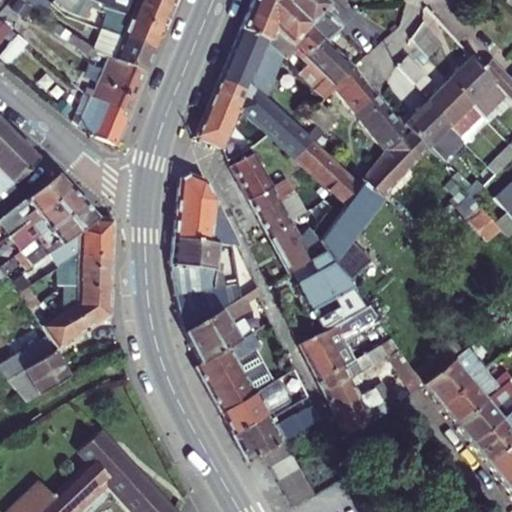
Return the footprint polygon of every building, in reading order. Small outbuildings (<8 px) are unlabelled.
[(45,0),(20,0),(41,16),(50,4),(45,0)] [(54,0),(69,13),(78,4),(81,0),(54,0)] [(176,1),(174,0),(139,0),(138,4),(129,0),(81,0),(78,4),(106,12),(115,16),(131,20),(162,33),(165,26),(176,1)] [(291,4),(280,0),(254,0),(252,6),(242,29),(267,41),(285,57),(295,47),(307,59),(326,40),(291,4)] [(340,15),(324,0),(280,0),(291,4),(326,40),(340,24),(336,18),(340,15)] [(0,15),(0,41),(13,27),(0,15)] [(153,56),(162,33),(131,20),(121,42),(153,56)] [(451,47),(432,25),(416,39),(435,61),(451,47)] [(342,169),(322,151),(266,100),(285,57),(267,41),(242,29),(220,81),(248,93),(240,110),(269,136),(307,169),(326,186),(342,169)] [(94,55),(107,61),(143,78),(153,56),(121,42),(103,34),(94,55)] [(28,44),(18,35),(0,55),(0,60),(7,67),(28,44)] [(330,81),(348,63),(326,40),(307,59),(308,60),(330,81)] [(418,53),(407,63),(423,82),(428,87),(440,77),(435,72),(418,53)] [(473,59),(452,81),(476,104),(484,113),(504,92),(484,71),(473,59)] [(331,100),(340,92),(357,73),(356,71),(354,69),(348,63),(330,81),(308,60),(304,64),(308,68),(302,73),(331,100)] [(116,94),(133,102),(143,78),(107,61),(90,101),(108,109),(116,94)] [(511,82),(493,62),(484,71),(504,92),(511,101),(511,82)] [(360,116),(379,100),(357,73),(340,92),(360,116)] [(248,93),(220,81),(212,99),(195,137),(222,149),(228,161),(254,147),(262,141),(269,136),(240,110),(248,93)] [(476,104),(452,81),(437,97),(431,103),(455,127),(476,104)] [(114,148),(133,102),(116,94),(108,109),(90,101),(89,102),(80,125),(93,131),(90,137),(114,148)] [(75,121),(80,125),(89,102),(85,98),(75,121)] [(366,123),(385,107),(379,100),(360,116),(366,123)] [(455,127),(431,103),(410,127),(408,129),(413,135),(431,152),(455,127)] [(340,121),(332,114),(325,107),(313,120),(320,127),(327,134),(340,121)] [(403,144),(421,161),(431,152),(413,135),(409,137),(399,124),(385,107),(366,123),(393,155),(403,144)] [(403,120),(399,124),(409,137),(413,135),(408,129),(410,127),(403,120)] [(0,191),(6,187),(11,182),(33,162),(0,128),(0,191)] [(372,178),(390,194),(398,185),(421,161),(403,144),(393,155),(372,178)] [(230,165),(249,199),(285,182),(281,174),(269,180),(255,153),(230,165)] [(448,172),(439,162),(433,167),(442,177),(448,172)] [(384,200),(366,184),(362,188),(342,169),(326,186),(347,206),(353,200),(370,216),(384,200)] [(210,234),(214,198),(204,178),(201,178),(189,173),(179,179),(173,239),(223,244),(223,236),(210,234)] [(0,231),(6,238),(62,190),(54,181),(48,176),(4,215),(8,220),(0,227),(0,231)] [(372,178),(369,181),(366,184),(384,200),(386,198),(390,194),(372,178)] [(249,199),(268,235),(292,221),(307,213),(299,200),(285,208),(280,200),(293,193),(287,181),(285,182),(249,199)] [(511,181),(492,199),(501,209),(511,200),(511,181)] [(29,244),(74,204),(65,194),(62,190),(6,238),(14,248),(25,239),(29,244)] [(322,221),(335,207),(326,199),(314,209),(322,221)] [(341,249),(362,224),(370,216),(353,200),(347,206),(346,207),(331,226),(328,229),(341,249)] [(74,233),(89,221),(74,204),(29,244),(34,249),(22,258),(30,266),(74,233)] [(74,233),(74,242),(109,244),(109,223),(89,221),(74,233)] [(304,243),(292,221),(268,235),(289,272),(312,258),(310,256),(316,246),(321,238),(315,230),(304,243)] [(333,257),(341,249),(328,229),(321,238),(333,257)] [(223,244),(173,239),(171,266),(174,294),(229,287),(235,284),(231,244),(223,244)] [(74,255),(73,275),(107,276),(109,244),(74,242),(74,255)] [(350,289),(332,264),(325,268),(322,263),(315,267),(318,272),(297,282),(312,310),(334,298),(338,305),(316,318),(324,331),(366,308),(353,287),(350,289)] [(346,263),(340,267),(347,278),(353,273),(346,263)] [(2,268),(0,270),(0,277),(6,285),(12,280),(2,268)] [(106,317),(107,276),(73,275),(73,280),(73,307),(71,308),(86,330),(106,317)] [(25,293),(14,279),(12,280),(6,285),(17,299),(25,293)] [(183,332),(219,310),(225,306),(255,288),(251,281),(233,293),(229,287),(174,294),(183,332)] [(255,288),(225,306),(230,313),(258,295),(257,293),(255,288)] [(37,309),(25,293),(17,299),(30,315),(37,309)] [(48,323),(40,328),(60,354),(61,354),(65,350),(61,345),(86,330),(71,308),(48,323)] [(330,341),(372,317),(366,308),(324,331),(298,345),(316,379),(342,365),(330,341)] [(37,309),(30,315),(40,328),(48,323),(37,309)] [(233,346),(219,310),(183,332),(198,367),(233,346)] [(261,329),(269,323),(265,313),(256,318),(261,329)] [(192,371),(205,395),(257,362),(251,352),(257,349),(250,336),(233,346),(198,367),(192,371)] [(388,341),(362,355),(369,367),(382,360),(407,397),(419,389),(388,341)] [(0,358),(0,378),(22,405),(66,377),(51,352),(14,376),(0,358)] [(363,369),(357,357),(342,365),(316,379),(344,436),(371,422),(386,412),(381,405),(375,391),(360,399),(348,376),(363,369)] [(435,408),(475,375),(460,357),(419,389),(435,408)] [(257,362),(205,395),(219,419),(270,386),(257,362)] [(231,441),(264,420),(304,394),(291,372),(270,386),(219,419),(231,441)] [(490,394),(475,375),(435,408),(450,427),(490,394)] [(490,394),(450,427),(466,447),(507,414),(490,394)] [(271,431),(264,420),(231,441),(246,468),(260,459),(281,445),(318,421),(310,406),(271,431)] [(511,409),(507,414),(466,447),(482,466),(511,441),(511,409)] [(62,511),(97,479),(128,511),(168,511),(121,460),(97,433),(78,451),(87,461),(50,497),(37,483),(7,511),(62,511)] [(493,479),(498,485),(511,473),(511,441),(482,466),(493,479)] [(288,458),(281,445),(260,459),(267,471),(288,458)] [(295,469),(288,458),(267,471),(274,483),(295,469)] [(310,496),(295,469),(274,483),(288,509),(310,496)] [(511,473),(498,485),(511,502),(511,473)]
